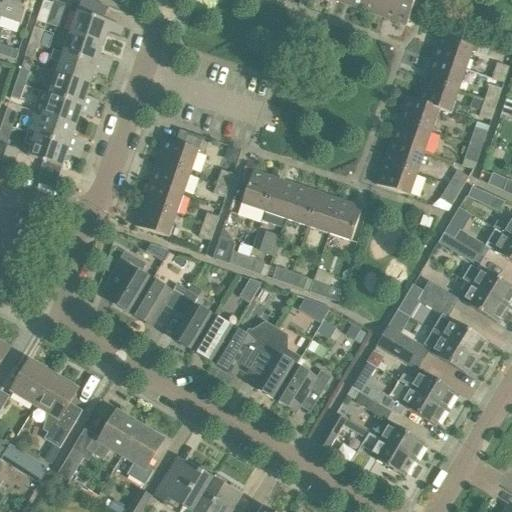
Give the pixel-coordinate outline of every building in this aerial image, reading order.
[(7,0),(1,18),(22,25),(30,0),(7,0)] [(83,0),(79,13),(72,34),(105,45),(110,31),(122,35),(125,28),(103,21),(107,7),(87,0),(83,0)] [(342,0),(341,4),(363,12),(366,0),(342,0)] [(366,0),(363,12),(385,19),(390,0),(366,0)] [(416,0),(390,0),(385,19),(407,26),(416,0)] [(54,5),(46,2),(44,1),(37,22),(47,25),(54,5)] [(54,5),(47,25),(59,30),(67,6),(55,2),(54,5)] [(29,43),(39,46),(44,31),(35,28),(29,43)] [(65,55),(110,70),(113,64),(100,59),(105,45),(72,34),(65,55)] [(440,38),(432,60),(466,71),(473,50),(476,42),(460,37),(457,44),(440,38)] [(39,46),(29,43),(24,57),(34,60),(39,46)] [(0,56),(15,61),(18,52),(0,45),(0,56)] [(110,70),(65,55),(54,51),(50,61),(61,65),(58,75),(91,86),(95,73),(108,77),(110,70)] [(432,60),(425,82),(458,93),(466,71),(432,60)] [(491,80),(504,85),(510,68),(497,64),(491,80)] [(16,84),(25,87),(30,72),(20,69),(16,84)] [(51,96),(97,111),(99,103),(86,99),(91,86),(58,75),(51,96)] [(451,115),(458,94),(458,93),(425,82),(417,103),(441,111),(451,115)] [(25,87),(16,84),(11,98),(20,101),(25,87)] [(484,101),(497,105),(502,90),(489,86),(488,90),(484,101)] [(44,116),(77,127),(81,113),(94,118),(97,111),(51,96),(44,116)] [(433,133),(441,111),(417,103),(407,99),(399,121),(433,133)] [(497,105),(484,101),(479,118),(491,122),(497,105)] [(2,124),(11,127),(16,113),(7,110),(2,124)] [(37,136),(83,152),(85,144),(72,140),(77,127),(44,116),(37,136)] [(392,143),(426,154),(433,133),(399,121),(392,143)] [(469,145),(482,149),(487,133),(475,129),(469,145)] [(37,136),(37,137),(28,133),(24,144),(33,147),(30,157),(63,168),(67,154),(80,159),(83,152),(37,136)] [(166,141),(159,163),(192,174),(199,152),(166,141)] [(418,176),(426,154),(392,143),(385,165),(418,176)] [(0,159),(15,165),(19,151),(0,144),(0,159)] [(482,149),(469,145),(464,161),(477,165),(482,149)] [(239,153),(229,149),(227,155),(230,162),(236,164),(239,153)] [(159,163),(151,184),(185,195),(192,174),(159,163)] [(411,199),(418,176),(385,165),(377,187),(411,199)] [(219,183),(230,187),(234,175),(223,171),(219,183)] [(449,186),(460,193),(469,179),(457,172),(449,186)] [(243,206),(266,213),(277,180),(255,173),(243,206)] [(299,188),(277,180),(266,213),(287,221),(299,188)] [(230,187),(219,183),(215,195),(226,199),(230,187)] [(151,184),(144,206),(177,217),(185,195),(151,184)] [(460,193),(449,186),(440,201),(451,207),(460,193)] [(309,228),(320,195),(299,188),(287,221),(309,228)] [(472,188),(467,198),(478,203),(483,193),(472,188)] [(320,195),(309,228),(330,235),(342,202),(320,195)] [(342,202),(330,235),(353,243),(364,210),(342,202)] [(137,228),(170,239),(177,217),(144,206),(137,228)] [(203,226),(215,230),(219,218),(207,214),(203,226)] [(426,218),(423,226),(431,230),(434,221),(426,218)] [(495,231),(505,237),(511,241),(511,224),(509,229),(497,222),(492,230),(494,231),(495,231)] [(211,243),(215,230),(203,226),(198,238),(211,243)] [(464,247),(484,259),(490,249),(460,231),(454,240),(453,241),(464,247)] [(511,241),(505,237),(495,231),(494,231),(491,237),(501,243),(494,254),(511,264),(511,241)] [(272,256),(278,238),(267,234),(261,252),(272,256)] [(443,235),(438,244),(459,256),(464,247),(453,241),(454,240),(444,234),(443,235)] [(246,271),(251,259),(217,247),(212,260),(246,271)] [(132,315),(152,281),(140,274),(145,267),(126,255),(114,275),(124,282),(111,303),(132,315)] [(251,259),(246,271),(261,276),(265,264),(251,259)] [(462,281),(474,289),(508,309),(511,301),(511,288),(484,272),(483,274),(471,266),(462,281)] [(289,286),(293,274),(276,268),(272,280),(289,286)] [(293,274),(289,286),(304,292),(308,279),(293,274)] [(152,281),(132,315),(152,328),(165,306),(175,312),(188,292),(187,292),(178,286),(174,293),(152,281)] [(251,303),(262,285),(251,281),(241,297),(251,303)] [(309,294),(338,303),(342,291),(313,281),(309,294)] [(423,292),(453,311),(459,301),(429,282),(423,292)] [(413,287),(408,296),(417,301),(442,316),(448,320),(453,311),(423,292),(413,287)] [(498,325),(508,309),(474,289),(464,305),(498,325)] [(186,319),(173,340),(193,352),(214,317),(195,306),(194,305),(198,299),(188,292),(175,312),(186,319)] [(323,321),(330,310),(305,301),(301,307),(323,321)] [(453,323),(448,320),(442,316),(432,333),(443,340),(477,360),(487,343),(453,324),(453,323)] [(214,317),(193,352),(214,364),(235,330),(214,317)] [(336,330),(324,323),(318,333),(330,340),(336,330)] [(258,361),(270,341),(272,342),(278,333),(264,324),(252,332),(249,330),(245,336),(235,330),(214,364),(235,377),(248,355),(258,361)] [(365,335),(351,326),(345,336),(360,344),(365,335)] [(381,338),(422,363),(428,352),(388,328),(381,338)] [(270,341),(258,361),(268,367),(256,389),(276,401),(296,367),(301,358),(288,350),(288,339),(278,333),(272,342),(270,341)] [(466,377),(477,360),(443,340),(432,333),(429,338),(432,340),(427,349),(435,353),(433,358),(466,377)] [(422,363),(381,338),(376,347),(417,371),(422,363)] [(0,365),(9,350),(0,344),(0,365)] [(373,356),(368,364),(376,369),(381,361),(373,356)] [(37,407),(55,377),(31,363),(13,393),(37,407)] [(366,364),(351,389),(361,395),(361,396),(371,402),(378,392),(375,381),(371,379),(376,370),(366,364)] [(317,379),(296,367),(276,401),(296,413),(309,392),(320,398),(332,378),(321,372),(317,379)] [(412,391),(446,411),(456,395),(422,375),(417,384),(403,376),(399,383),(405,386),(412,391)] [(79,392),(55,377),(37,407),(49,414),(44,432),(49,434),(45,440),(61,451),(84,413),(76,408),(74,410),(70,407),(79,392)] [(405,386),(395,402),(398,404),(396,405),(402,409),(436,429),(446,411),(412,391),(405,386)] [(0,392),(0,411),(8,398),(0,392)] [(371,402),(361,396),(356,404),(386,423),(391,414),(371,402)] [(131,443),(141,428),(118,414),(102,441),(95,437),(87,450),(105,461),(112,450),(123,457),(131,443)] [(318,446),(329,453),(348,422),(337,416),(318,446)] [(392,426),(382,442),(416,463),(425,446),(392,426)] [(131,443),(123,457),(135,464),(128,475),(146,486),(155,472),(149,468),(164,442),(141,428),(131,443)] [(368,435),(350,465),(367,475),(374,462),(405,481),(416,463),(382,442),(370,435),(368,435)] [(23,454),(9,447),(3,457),(16,466),(23,454)] [(58,475),(70,483),(85,458),(73,451),(58,475)] [(169,500),(189,511),(195,511),(214,480),(189,465),(175,488),(165,482),(156,497),(167,504),(169,500)] [(230,511),(240,496),(219,482),(220,481),(215,479),(214,480),(195,511),(230,511)] [(97,498),(82,490),(79,494),(94,503),(97,498)] [(141,491),(128,511),(143,511),(152,498),(141,491)]
